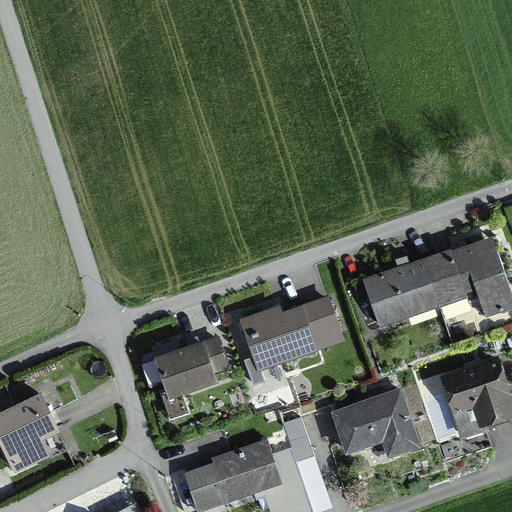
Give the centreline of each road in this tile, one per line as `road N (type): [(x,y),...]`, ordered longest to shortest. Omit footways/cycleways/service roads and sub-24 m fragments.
road 1 (residential): [(105,322),(511,185)]
road 2 (residential): [(1,0),(105,322)]
road 3 (residential): [(135,423),(131,442),(114,458),(6,511)]
